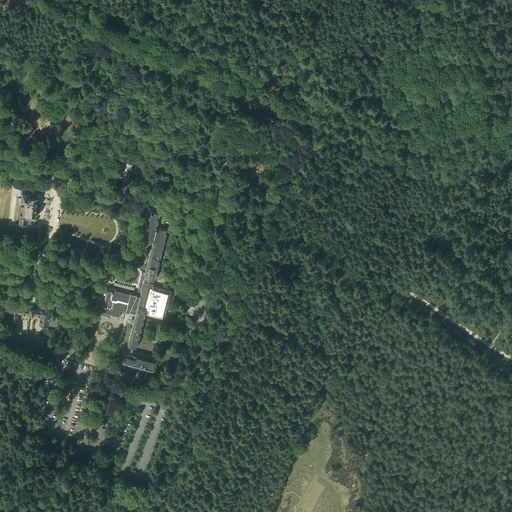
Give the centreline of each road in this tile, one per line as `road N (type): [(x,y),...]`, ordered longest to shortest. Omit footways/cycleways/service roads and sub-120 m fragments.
road 1 (track): [(52,0),(421,168)]
road 2 (track): [(511,143),(373,291)]
road 3 (track): [(196,311),(207,253),(129,190)]
road 4 (track): [(373,291),(491,363)]
